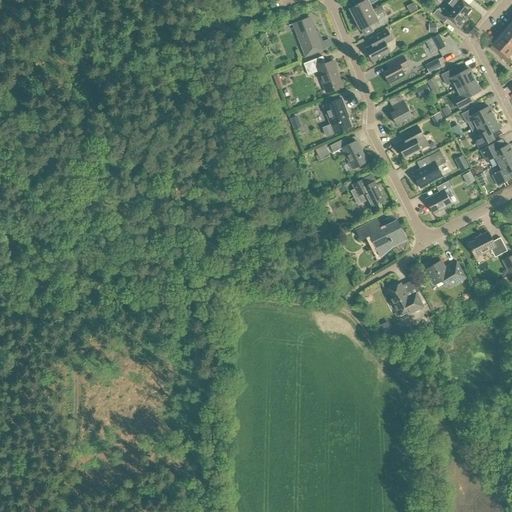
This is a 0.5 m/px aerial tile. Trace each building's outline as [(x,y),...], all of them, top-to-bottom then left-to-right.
[(369,5),(377,1),(375,0),(350,0),(354,6),(349,9),(354,20),(372,10),(369,5)] [(464,17),(471,8),(461,0),(453,0),(449,5),(453,8),(464,17)] [(422,8),(430,15),(433,11),(425,4),(422,8)] [(381,6),(372,10),(354,20),(360,31),(369,26),(372,31),(388,23),(382,13),(384,12),(381,6)] [(468,20),(464,17),(453,8),(448,13),(443,9),(440,12),(437,9),(433,14),(444,23),(448,19),(460,29),(468,20)] [(323,50),(312,20),(304,23),(303,20),(288,26),(292,25),(305,57),(323,50)] [(511,21),(492,45),(489,48),(509,65),(511,62),(508,58),(511,53),(511,21)] [(436,24),(428,24),(428,33),(436,32),(436,24)] [(293,28),(285,28),(286,39),(294,39),(293,28)] [(368,40),(371,46),(365,49),(374,66),(375,66),(372,61),(389,52),(385,44),(392,40),(387,30),(368,40)] [(438,36),(431,39),(437,51),(444,47),(438,36)] [(325,64),(322,56),(303,64),(306,72),(317,68),(326,91),(342,85),(332,61),(325,64)] [(409,67),(403,56),(386,65),(389,70),(383,73),(391,87),(389,84),(405,76),(402,70),(409,67)] [(429,73),(441,66),(437,59),(425,66),(429,73)] [(453,82),(456,89),(474,80),(469,69),(456,75),(453,69),(441,75),(446,86),(453,82)] [(380,70),(373,72),(375,82),(383,80),(380,70)] [(474,80),(456,89),(460,96),(454,99),(459,109),(471,103),(468,97),(480,91),(474,80)] [(437,83),(429,87),(432,93),(440,89),(437,83)] [(431,95),(425,84),(419,87),(425,98),(431,95)] [(346,113),(347,113),(341,98),(323,106),(330,124),(322,127),(326,137),(333,134),(351,127),(346,113)] [(396,125),(412,116),(403,100),(392,106),(395,112),(390,114),(396,125)] [(467,123),(471,130),(494,118),(488,107),(476,113),(473,108),(461,114),(466,124),(467,123)] [(443,118),(439,112),(431,117),(434,123),(443,118)] [(295,116),(289,119),(291,125),(297,122),(295,116)] [(494,118),(471,130),(474,137),(473,137),(478,147),(491,141),(487,135),(500,129),(494,118)] [(401,136),(404,142),(397,146),(403,158),(420,149),(416,141),(424,137),(418,127),(401,136)] [(347,146),(343,139),(330,146),(333,153),(342,148),(353,169),(367,162),(356,141),(347,146)] [(494,157),(498,164),(511,156),(511,152),(508,145),(497,150),(493,144),(480,151),(486,162),(494,157)] [(329,154),(325,145),(315,150),(320,159),(329,154)] [(446,163),(440,151),(427,157),(431,164),(412,174),(420,189),(428,185),(427,184),(442,176),(437,167),(446,163)] [(511,156),(498,164),(501,170),(492,175),(498,186),(511,178),(509,172),(511,170),(511,156)] [(466,162),(458,167),(461,172),(469,168),(466,162)] [(478,167),(472,169),(475,175),(481,172),(478,167)] [(470,172),(466,174),(471,183),(475,181),(470,172)] [(358,205),(368,200),(371,208),(384,201),(374,182),(366,186),(363,179),(352,185),(355,190),(352,192),(358,205)] [(444,191),(451,187),(448,181),(436,187),(439,193),(426,200),(433,214),(451,204),(444,191)] [(343,184),(337,187),(340,193),(346,190),(343,184)] [(384,217),(384,216),(356,230),(361,240),(370,235),(380,257),(389,249),(389,248),(405,240),(396,221),(385,227),(385,226),(384,226),(383,226),(380,227),(377,220),(384,217)] [(493,242),(488,232),(474,239),(475,241),(468,244),(475,258),(490,250),(494,257),(507,251),(500,238),(493,242)] [(511,255),(501,260),(509,277),(511,275),(511,255)] [(445,267),(441,260),(425,270),(431,279),(428,281),(432,287),(445,279),(450,288),(466,278),(456,261),(445,267)] [(407,297),(400,284),(386,291),(391,302),(388,304),(392,310),(393,309),(397,316),(406,311),(408,314),(423,307),(416,293),(407,297)] [(394,336),(388,322),(382,324),(380,325),(387,341),(395,337),(394,336)]
